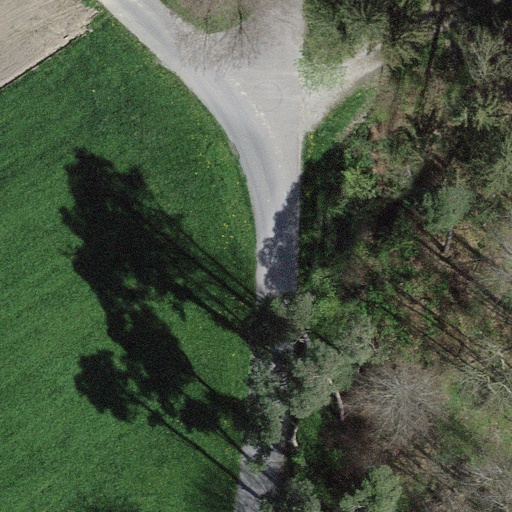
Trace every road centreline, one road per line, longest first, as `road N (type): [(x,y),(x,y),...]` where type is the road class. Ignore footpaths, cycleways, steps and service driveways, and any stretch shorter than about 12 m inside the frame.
road 1 (tertiary): [(249,125),(277,220),(286,385),(264,511)]
road 2 (track): [(292,0),(283,97),(333,86),(492,0)]
road 3 (tertiary): [(133,0),(249,125)]
